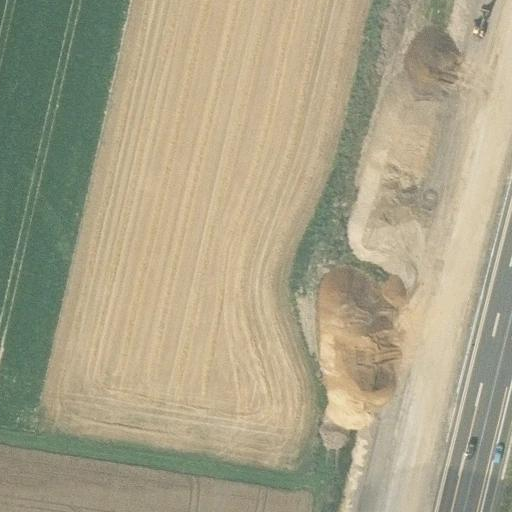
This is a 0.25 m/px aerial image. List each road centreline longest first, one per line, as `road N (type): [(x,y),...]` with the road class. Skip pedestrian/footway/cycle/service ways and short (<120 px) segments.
road 1 (motorway): [(511,78),(404,511)]
road 2 (track): [(0,435),(302,483)]
road 3 (motorway): [(465,511),(511,314)]
